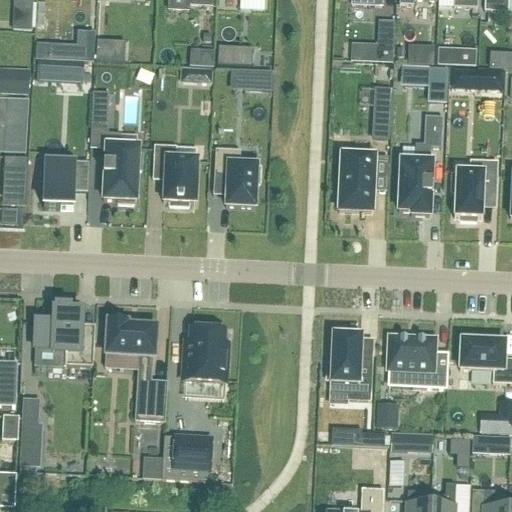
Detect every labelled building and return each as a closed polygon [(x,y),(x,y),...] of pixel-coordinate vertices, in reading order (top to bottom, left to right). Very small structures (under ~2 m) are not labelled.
[(14,0),(14,11),(32,12),(32,0),(14,0)] [(187,0),(187,10),(212,11),(212,0),(187,0)] [(351,0),(351,10),(381,12),(381,0),(351,0)] [(399,0),(399,10),(413,11),(413,5),(438,6),(438,0),(399,0)] [(453,0),(453,13),(477,14),(477,0),(453,0)] [(508,4),(511,3),(511,0),(484,0),(484,16),(508,18),(508,7),(508,4)] [(351,50),(351,67),(391,68),(393,28),(378,27),(377,51),(351,50)] [(75,51),(61,50),(60,66),(86,67),(88,37),(76,37),(75,51)] [(98,46),(96,46),(95,67),(124,68),(124,59),(122,59),(123,49),(98,48),(98,46)] [(217,53),(216,71),(251,73),(251,54),(217,53)] [(420,70),(432,70),(432,54),(420,54),(420,70)] [(201,56),(200,72),(212,73),(213,57),(201,56)] [(438,56),(437,70),(455,71),(456,57),(438,56)] [(56,86),(57,86),(57,69),(38,68),(37,85),(56,86)] [(5,75),(4,99),(28,100),(29,76),(5,75)] [(428,107),(444,108),(445,76),(429,75),(428,107)] [(198,76),(198,89),(210,89),(211,77),(198,76)] [(247,95),(270,96),(270,80),(248,79),(247,95)] [(92,99),(91,133),(106,134),(108,99),(92,99)] [(373,144),(387,145),(389,113),(374,112),(373,144)] [(5,146),(25,147),(26,119),(7,117),(5,146)] [(410,221),(429,222),(431,168),(429,168),(430,154),(441,154),(442,123),(424,122),(423,150),(414,150),(414,168),(400,167),(399,187),(396,187),(395,200),(399,200),(398,217),(410,218),(410,221)] [(103,182),(104,182),(103,206),(117,206),(117,210),(133,211),(133,207),(135,207),(136,177),(140,177),(141,161),(137,161),(137,153),(119,152),(120,141),(108,140),(108,152),(105,152),(105,171),(103,171),(103,182)] [(165,165),(163,209),(168,209),(168,213),(189,214),(189,210),(195,210),(197,166),(175,165),(176,153),(153,151),(153,164),(165,165)] [(240,156),(215,155),(214,180),(227,181),(225,213),(254,214),(255,191),(259,191),(260,173),(256,173),(256,169),(239,168),(240,156)] [(338,218),(371,219),(374,162),(341,161),(340,180),(335,180),(334,199),(339,200),(338,218)] [(41,187),(45,188),(43,214),(72,216),(74,190),(88,191),(89,163),(73,162),(73,165),(42,163),(41,187)] [(27,164),(3,163),(1,211),(25,212),(27,164)] [(452,181),(451,198),(455,198),(454,221),(453,221),(453,224),(455,224),(455,223),(459,223),(459,227),(476,228),(476,224),(479,224),(479,225),(481,225),(482,223),(481,223),(482,196),(495,196),(496,169),(470,167),(470,178),(457,178),(457,177),(455,177),(455,179),(456,179),(456,181),(452,181)] [(496,269),(497,233),(473,232),(472,268),(496,269)] [(65,359),(64,373),(93,374),(94,344),(80,343),(81,319),(68,318),(68,315),(56,314),(56,318),(53,318),(53,329),(35,328),(34,355),(52,356),(52,358),(65,359)] [(103,344),(106,344),(105,361),(139,363),(135,426),(164,428),(166,388),(145,387),(146,376),(149,377),(149,363),(153,364),(155,334),(126,332),(126,329),(107,328),(107,331),(104,331),(103,344)] [(189,347),(185,347),(182,387),(224,390),(227,350),(222,349),(223,337),(190,334),(190,347),(189,347)] [(330,386),(330,389),(346,390),(345,406),(369,407),(371,367),(359,366),(360,342),(354,342),(354,338),(339,337),(339,341),(332,341),(331,370),(327,370),(326,386),(330,386)] [(435,347),(435,345),(433,345),(390,343),(388,343),(388,345),(387,377),(413,378),(412,394),(446,395),(448,359),(434,359),(434,347),(435,347)] [(511,365),(503,365),(504,349),(460,347),(459,376),(492,378),(492,390),(511,390),(511,365)] [(0,383),(16,384),(17,368),(0,367),(0,383)] [(33,422),(35,408),(23,407),(21,420),(33,422)] [(498,421),(498,439),(511,439),(511,409),(499,409),(498,421)] [(377,415),(376,435),(396,435),(397,415),(377,415)] [(3,422),(1,446),(17,446),(18,423),(3,422)] [(21,429),(20,471),(40,472),(41,430),(21,429)] [(359,440),(358,452),(383,453),(384,441),(359,440)] [(404,458),(405,441),(392,441),(391,457),(404,458)] [(507,442),(494,442),(494,456),(507,456),(507,442)] [(210,445),(163,443),(161,486),(208,489),(210,445)] [(487,461),(488,444),(472,443),(471,460),(487,461)] [(372,470),(385,471),(386,456),(373,455),(372,470)] [(457,461),(456,473),(469,473),(469,461),(457,461)] [(142,485),(160,486),(161,465),(143,464),(142,485)] [(16,480),(0,479),(0,499),(15,500),(16,480)] [(431,499),(430,511),(454,511),(455,491),(445,490),(444,502),(432,501),(432,499),(431,499)] [(381,511),(383,496),(361,495),(359,511),(381,511)] [(506,511),(507,505),(506,505),(506,510),(493,509),(494,497),(484,497),(472,496),(470,511),(506,511)] [(430,511),(431,499),(407,498),(406,511),(430,511)]
